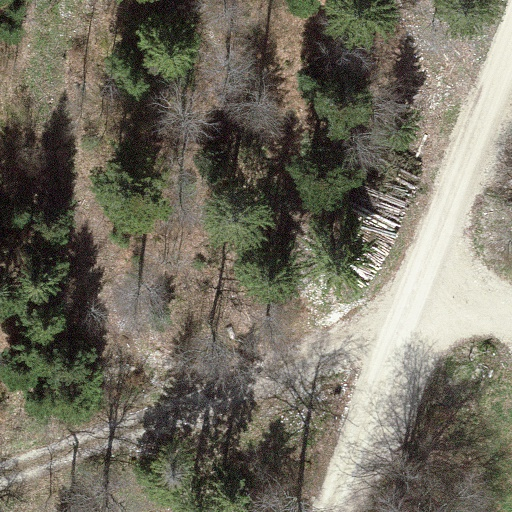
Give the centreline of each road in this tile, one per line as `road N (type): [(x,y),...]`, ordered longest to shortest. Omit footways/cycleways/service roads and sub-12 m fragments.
road 1 (track): [(430,297),(0,456)]
road 2 (track): [(511,55),(430,297)]
road 3 (track): [(430,297),(342,511)]
